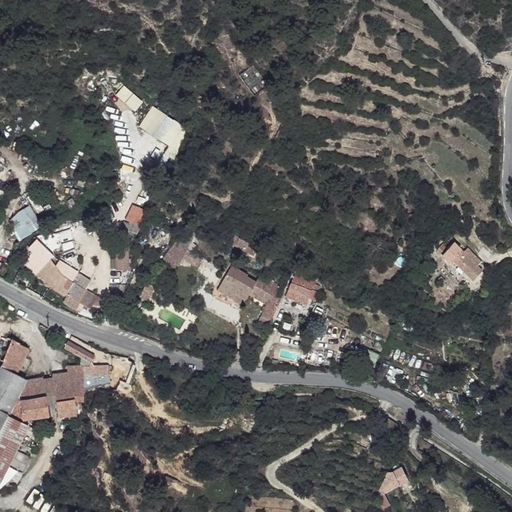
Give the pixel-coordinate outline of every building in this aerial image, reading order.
[(28,204),(9,219),(16,228),(35,213),(28,204)] [(34,238),(29,248),(33,251),(24,265),(54,291),(64,296),(65,296),(88,308),(95,296),(60,276),(48,258),(49,257),(45,248),(34,238)] [(249,243),(240,239),(237,247),(246,251),(249,243)] [(202,255),(175,240),(169,249),(183,257),(196,265),(202,255)] [(129,242),(116,243),(117,269),(130,269),(129,242)] [(448,249),(443,256),(449,262),(452,259),(474,280),(482,270),(478,266),(474,263),(464,252),(454,243),(448,249)] [(443,244),(437,250),(443,256),(448,249),(443,244)] [(467,248),(464,252),(474,263),(478,258),(467,248)] [(183,257),(169,249),(159,267),(172,275),(183,257)] [(225,281),(240,290),(245,278),(231,270),(225,281)] [(321,286),(294,275),(286,296),(307,305),(310,298),(316,300),(321,286)] [(280,298),(245,278),(240,290),(266,305),(262,316),(264,317),(271,320),(280,298)] [(327,304),(318,301),(315,308),(313,312),(322,316),(327,304)] [(271,320),(264,317),(261,322),(269,327),(271,320)] [(18,344),(12,341),(0,365),(0,483),(9,465),(24,471),(30,458),(16,450),(28,426),(21,422),(22,420),(49,416),(46,395),(43,379),(24,383),(14,377),(27,351),(18,344)] [(94,356),(67,341),(64,347),(84,360),(90,363),(94,356)] [(67,372),(52,375),(52,377),(54,394),(58,417),(68,416),(68,419),(76,417),(74,400),(84,400),(84,363),(67,367),(67,372)] [(52,377),(43,379),(46,395),(54,394),(52,377)] [(404,468),(394,473),(400,485),(410,480),(404,468)] [(394,473),(389,472),(386,478),(392,490),(400,485),(394,473)] [(392,490),(386,478),(378,495),(380,498),(386,493),(392,490)] [(386,493),(380,498),(383,502),(389,498),(386,493)] [(46,499),(43,496),(37,503),(42,507),(44,504),(43,503),(46,499)] [(392,505),(389,498),(383,502),(386,508),(392,505)]
